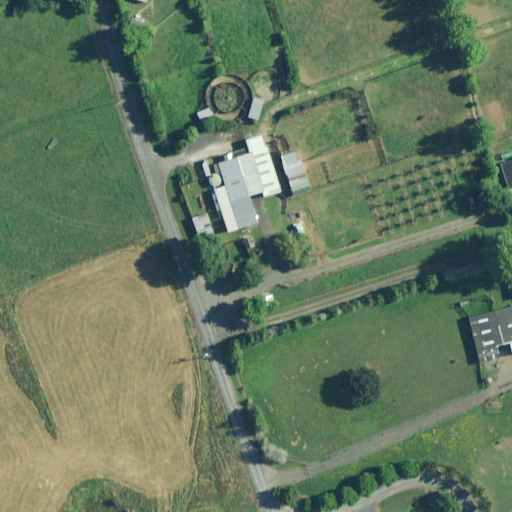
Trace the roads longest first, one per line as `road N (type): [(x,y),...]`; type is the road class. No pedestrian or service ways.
road 1 (unknown): [(192,310),(225,332),(245,332),(511,248)]
road 2 (unknown): [(92,0),(192,310)]
road 3 (unknown): [(192,310),(260,511)]
